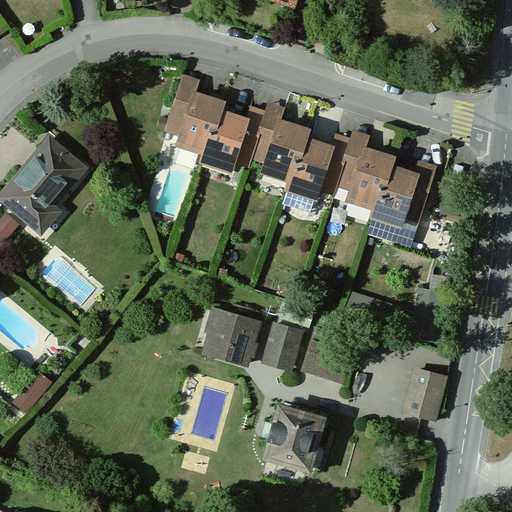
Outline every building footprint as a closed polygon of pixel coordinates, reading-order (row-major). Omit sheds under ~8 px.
[(273,0),(299,8),(301,0),(273,0)] [(178,146),(204,155),(224,100),(198,91),(202,80),(184,75),(166,131),(181,136),(178,146)] [(230,102),(224,100),(204,155),(201,164),(235,175),(238,164),(251,168),(254,160),(262,136),(244,130),(249,118),(227,111),(230,102)] [(252,106),(249,118),(244,130),(262,136),(254,160),(267,164),(263,174),(290,183),(310,127),(284,119),(287,108),(270,103),(267,111),(252,106)] [(316,129),(310,127),(290,183),(288,192),(321,202),(324,192),(336,196),(339,188),(348,163),(330,157),(334,145),(313,138),(316,129)] [(338,134),(334,145),(330,157),(348,163),(339,188),(352,192),(349,202),(376,211),(395,155),(369,147),(372,136),(355,130),(352,139),(338,134)] [(51,135),(0,194),(0,200),(42,236),(64,211),(58,206),(90,169),(51,135)] [(402,157),(395,155),(376,211),(373,220),(405,230),(409,220),(421,224),(439,167),(421,161),(417,171),(399,165),(402,157)] [(20,225),(6,213),(0,220),(0,241),(4,245),(20,225)] [(443,334),(443,292),(422,293),(422,334),(443,334)] [(258,343),(263,322),(213,308),(206,333),(209,334),(203,355),(251,368),(254,357),(257,358),(261,344),(258,343)] [(293,372),(304,330),(274,323),(264,365),(293,372)] [(313,340),(303,372),(344,385),(354,353),(313,340)] [(450,373),(417,365),(406,411),(439,419),(450,373)] [(53,383),(41,372),(15,402),(28,413),(53,383)] [(315,476),(331,419),(282,406),(266,463),(315,476)]
